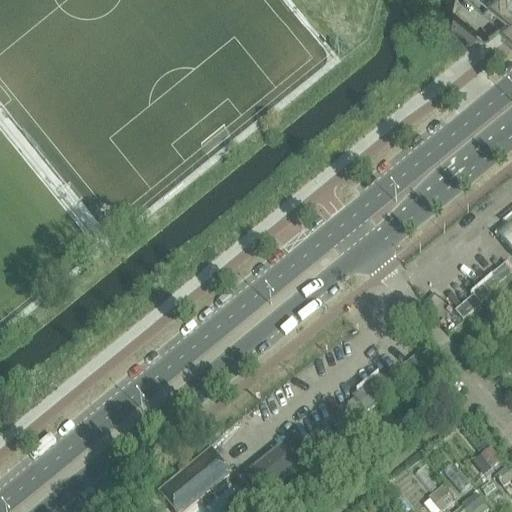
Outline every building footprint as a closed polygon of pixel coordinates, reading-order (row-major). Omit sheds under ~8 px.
[(472,30),(453,15),(450,26),(453,32),(467,49),(472,30)] [(511,255),(511,219),(494,234),(511,255)] [(497,290),(511,276),(511,268),(509,265),(489,281),(497,290)] [(480,307),(498,292),(491,284),(473,298),(480,307)] [(463,324),(480,309),(473,301),(456,315),(463,324)] [(428,364),(420,355),(389,380),(385,375),(353,401),(365,417),(398,391),(397,390),(428,364)] [(491,452),(474,466),(484,479),(502,466),(491,452)] [(186,511),(229,477),(211,455),(161,497),(174,511),(186,511)] [(497,479),(495,480),(503,490),(511,482),(511,477),(506,470),(497,479)] [(444,491),(429,503),(430,503),(437,511),(445,511),(455,504),(444,491)] [(485,511),(475,499),(463,509),(466,511),(485,511)]
